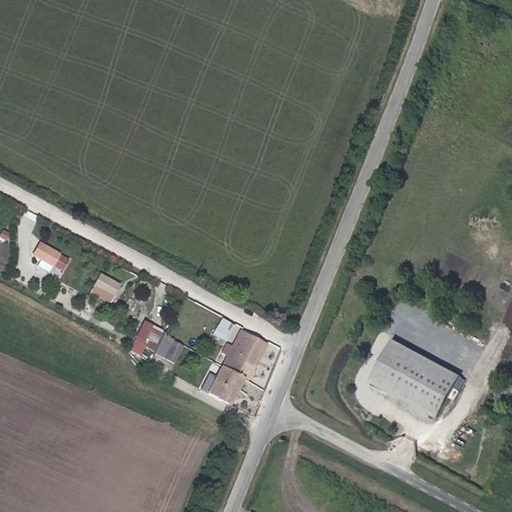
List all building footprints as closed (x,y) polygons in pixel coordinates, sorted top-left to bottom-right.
[(47,248),(39,244),(33,255),(42,260),(47,248)] [(53,269),(63,273),(68,259),(58,255),(53,269)] [(109,304),(118,284),(97,274),(87,294),(109,304)] [(221,319),(213,333),(226,340),(234,326),(221,319)] [(142,348),(151,352),(160,330),(140,321),(127,352),(139,357),(142,348)] [(227,355),(221,366),(244,378),(262,343),(240,331),(230,349),(224,346),(220,352),(227,355)] [(183,345),(165,335),(156,353),(174,363),(183,345)] [(395,339),(373,379),(439,416),(461,375),(395,339)] [(244,378),(249,381),(267,346),(262,343),(244,378)] [(500,353),(494,366),(498,368),(504,356),(500,353)] [(244,378),(221,366),(207,392),(230,404),(244,378)]
